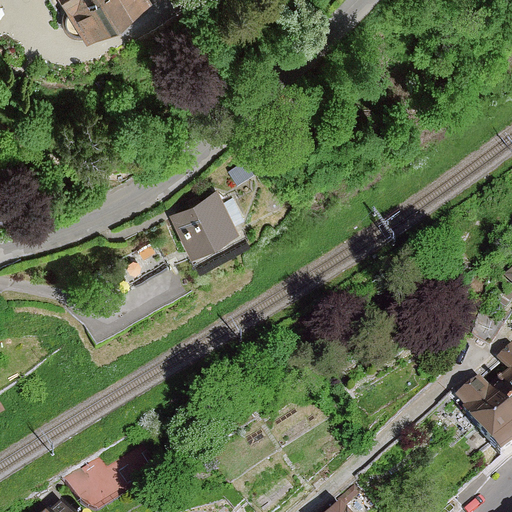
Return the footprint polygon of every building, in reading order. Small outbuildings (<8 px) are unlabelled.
[(49,0),(57,12),(57,15),(57,19),(57,23),(58,28),(66,25),(69,29),(71,31),(75,32),(79,33),(83,32),(86,30),(89,34),(92,31),(91,30),(138,0),(49,0)] [(245,160),(229,170),(237,182),(253,173),(245,160)] [(190,204),(175,213),(193,247),(232,226),(230,222),(242,216),(232,198),(221,204),(214,192),(200,199),(199,198),(189,203),(190,204)] [(153,239),(89,276),(104,302),(169,265),(153,239)] [(511,443),(511,348),(498,361),(509,374),(490,390),(478,377),(454,398),(501,453),(511,443)] [(352,489),(341,498),(347,504),(357,496),(352,489)]
